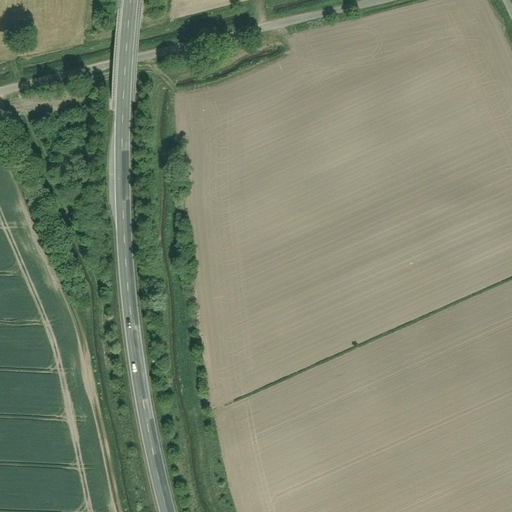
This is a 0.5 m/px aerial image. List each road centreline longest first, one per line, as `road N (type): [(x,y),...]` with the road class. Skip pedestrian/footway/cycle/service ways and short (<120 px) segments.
road 1 (primary): [(130,0),(122,128),(127,280),(169,511)]
road 2 (residential): [(388,0),(0,92)]
